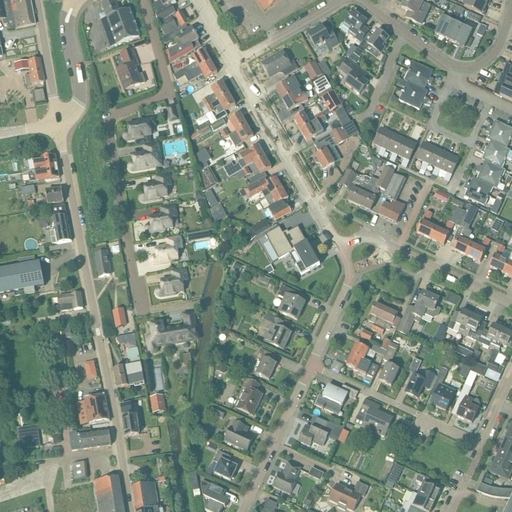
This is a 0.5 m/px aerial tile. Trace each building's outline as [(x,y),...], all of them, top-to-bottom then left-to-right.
[(29,0),(0,0),(0,21),(3,21),(7,20),(9,31),(34,26),(29,0)] [(140,38),(130,11),(120,14),(115,0),(112,0),(102,4),(105,13),(102,14),(100,18),(101,21),(99,22),(109,49),(140,38)] [(154,11),(158,23),(175,13),(170,3),(175,0),(159,0),(163,6),(154,11)] [(222,0),(244,36),(268,23),(266,19),(269,18),(271,21),(300,4),(297,0),(258,0),(263,8),(260,10),(254,0),(222,0)] [(421,2),(416,0),(405,0),(401,8),(408,12),(405,18),(419,24),(423,15),(419,13),(423,3),(421,2)] [(489,7),(489,6),(475,0),(467,0),(464,7),(475,12),(484,16),(486,13),(483,12),(486,6),(489,7)] [(451,11),(457,13),(459,8),(453,5),(451,11)] [(182,28),(189,24),(182,13),(175,16),(182,28)] [(347,34),(348,34),(360,43),(369,32),(363,27),(367,23),(354,13),(345,24),(342,24),(340,27),(341,29),(347,34)] [(466,18),(470,20),(479,24),(481,19),(469,13),(466,18)] [(178,30),(171,17),(159,25),(166,37),(178,30)] [(443,41),(444,42),(453,22),(443,17),(434,37),(437,39),(438,36),(444,39),(443,41)] [(448,41),(454,44),(463,27),(465,23),(460,20),(458,24),(453,22),(444,42),(447,43),(448,41)] [(308,35),(313,44),(316,49),(325,43),(329,50),(339,45),(336,40),(331,32),(327,34),(322,27),(308,35)] [(454,44),(453,46),(457,48),(458,46),(464,49),(466,46),(469,48),(473,40),(469,39),(473,31),(463,27),(454,44)] [(175,48),(166,53),(170,65),(175,61),(177,61),(195,50),(192,45),(199,41),(192,30),(183,34),(181,36),(184,42),(175,48)] [(366,51),(369,46),(381,55),(385,49),(383,47),(389,39),(378,31),(373,38),(369,34),(359,46),(366,51)] [(125,67),(116,71),(119,79),(122,78),(126,90),(124,91),(133,88),(142,85),(139,76),(136,67),(139,66),(133,50),(120,54),(123,61),(125,67)] [(196,63),(190,67),(185,70),(188,76),(211,63),(204,51),(193,58),(196,63)] [(350,60),(354,53),(352,51),(349,51),(346,53),(350,60)] [(285,78),(294,73),(299,70),(293,61),(289,64),(283,52),(262,64),(270,79),(282,72),(285,78)] [(361,59),(354,54),(350,60),(357,65),(361,59)] [(39,60),(22,63),(24,72),(29,71),(30,76),(32,86),(44,83),(39,60)] [(347,60),(339,70),(350,78),(345,84),(352,89),(359,95),(368,84),(363,80),(354,73),(358,68),(350,62),(347,60)] [(331,74),(324,62),(319,66),(327,79),(331,74)] [(211,63),(188,76),(192,83),(197,80),(196,79),(203,75),(206,81),(217,74),(211,63)] [(304,69),(312,82),(323,76),(315,63),(304,69)] [(408,72),(432,83),(434,80),(430,78),(433,72),(413,63),(408,72)] [(511,78),(511,66),(507,64),(503,74),(502,74),(511,78)] [(404,81),(428,92),(424,90),(427,85),(431,86),(432,83),(408,72),(404,81)] [(497,84),(511,90),(511,78),(502,74),(498,84),(497,84)] [(313,83),(317,91),(315,93),(319,99),(332,92),(324,77),(313,83)] [(285,84),(276,89),(283,100),(294,94),(301,90),(298,84),(295,79),(288,83),(287,82),(285,84)] [(403,92),(427,103),(428,101),(429,100),(425,98),(428,92),(404,81),(404,82),(408,83),(403,92)] [(202,101),(201,102),(204,108),(205,108),(211,104),(211,105),(218,101),(229,94),(222,83),(214,88),(211,89),(214,94),(205,100),(202,101)] [(494,95),(511,103),(511,90),(497,84),(494,95)] [(294,94),(283,100),(289,112),(301,105),(308,101),(301,90),(294,94)] [(334,92),(322,99),(325,104),(324,105),(327,110),(328,109),(331,114),(343,107),(334,92)] [(427,103),(403,92),(399,101),(419,111),(422,104),(426,106),(427,103)] [(211,104),(205,108),(209,114),(212,112),(215,111),(214,110),(221,106),(224,112),(227,111),(235,106),(229,94),(218,101),(211,105),(211,104)] [(175,105),(165,108),(170,124),(179,121),(179,120),(182,119),(179,106),(175,107),(175,105)] [(352,106),(347,110),(350,114),(355,111),(352,106)] [(223,112),(215,117),(217,122),(222,120),(226,117),(223,112)] [(322,113),(314,118),(317,122),(325,117),(324,117),(322,113)] [(304,114),(303,115),(294,120),(300,131),(310,126),(310,125),(304,114)] [(240,115),(232,120),(229,121),(236,132),(247,126),(240,115)] [(310,126),(300,131),(307,142),(315,137),(317,137),(323,133),(319,126),(327,122),(325,117),(317,122),(310,125),(310,126)] [(151,136),(150,130),(150,127),(156,127),(155,118),(138,121),(138,124),(128,125),(129,132),(127,133),(125,134),(124,135),(124,138),(124,140),(126,141),(129,142),(144,139),(144,138),(151,136)] [(222,120),(217,122),(210,126),(214,132),(225,126),(222,120)] [(489,126),(487,129),(511,140),(511,138),(511,129),(495,122),(492,128),(489,126)] [(359,134),(352,123),(330,135),(337,147),(348,140),(359,134)] [(236,132),(229,136),(224,139),(225,141),(220,143),(224,150),(229,147),(228,146),(233,143),(232,142),(239,138),(242,144),(253,138),(247,126),(236,132)] [(211,131),(209,127),(190,138),(192,142),(211,131)] [(381,129),(377,138),(374,145),(382,148),(378,155),(382,157),(393,135),(381,129)] [(511,140),(487,129),(486,132),(489,134),(486,140),(490,142),(510,151),(507,149),(511,140)] [(220,133),(224,139),(229,136),(225,130),(220,133)] [(327,152),(337,147),(330,135),(324,138),(314,144),(320,154),(315,157),(323,171),(334,164),(327,152)] [(393,135),(382,157),(383,157),(386,150),(393,154),(390,161),(394,163),(405,140),(393,135)] [(405,140),(394,163),(396,159),(398,156),(404,159),(401,166),(406,168),(416,146),(405,140)] [(484,146),(482,149),(506,160),(510,151),(490,142),(487,148),(484,146)] [(419,174),(423,176),(436,149),(424,143),(416,159),(424,163),(419,174)] [(155,157),(160,156),(158,145),(145,147),(146,153),(133,156),(134,163),(132,163),(130,164),(129,166),(129,168),(130,170),(131,172),(134,172),(149,169),(149,168),(157,167),(155,157)] [(234,167),(232,168),(236,175),(247,168),(254,164),(265,158),(258,146),(250,151),(247,152),(247,153),(240,157),(243,162),(234,167)] [(447,154),(436,149),(423,176),(429,165),(436,168),(432,175),(437,177),(447,154)] [(506,160),(482,149),(481,152),(485,154),(482,161),(485,162),(505,172),(505,171),(502,169),(506,160)] [(459,160),(447,154),(437,177),(440,171),(447,174),(444,181),(448,183),(459,160)] [(35,172),(58,167),(56,157),(41,159),(41,160),(33,161),(35,172)] [(260,175),(271,169),(265,158),(254,164),(260,175)] [(479,166),(477,169),(501,180),(505,172),(485,162),(482,168),(479,166)] [(60,179),(58,167),(35,172),(37,183),(45,181),(60,179)] [(210,168),(199,174),(200,175),(205,193),(219,185),(210,168)] [(251,175),(247,168),(236,175),(242,172),(246,178),(251,175)] [(394,173),(385,168),(376,187),(385,191),(393,175),(394,173)] [(480,174),(477,180),(497,189),(501,180),(477,169),(476,172),(480,174)] [(348,201),(359,207),(369,186),(359,182),(361,177),(347,171),(345,176),(341,185),(353,190),(348,201)] [(166,187),(172,186),(170,175),(156,177),(157,184),(145,186),(146,193),(144,194),(141,195),(140,196),(140,199),(141,201),(143,202),(145,203),(160,200),(160,198),(168,197),(166,187)] [(393,175),(385,191),(383,197),(387,200),(385,205),(384,205),(379,216),(397,224),(405,207),(395,203),(406,180),(393,175)] [(252,187),(246,190),(244,191),(250,200),(261,193),(265,199),(282,189),(276,178),(269,182),(267,178),(252,187)] [(465,186),(489,197),(493,188),(497,190),(497,189),(477,180),(473,178),(470,185),(467,183),(465,186)] [(369,186),(359,207),(370,212),(374,203),(376,199),(375,198),(378,191),(369,186)] [(464,197),(473,201),(485,207),(489,197),(465,186),(464,189),(467,191),(464,197)] [(20,189),(22,197),(36,195),(34,187),(20,189)] [(216,187),(210,190),(213,196),(219,193),(216,187)] [(282,189),(265,199),(265,200),(269,206),(269,207),(270,209),(269,210),(275,222),(277,221),(291,213),(291,212),(288,206),(286,207),(283,202),(287,200),(288,199),(282,189)] [(53,205),(64,203),(62,190),(46,192),(47,200),(43,201),(44,208),(49,207),(49,209),(51,209),(53,208),(53,205)] [(437,192),(434,198),(446,204),(449,197),(437,192)] [(212,195),(206,199),(210,206),(216,202),(212,195)] [(464,205),(453,200),(451,204),(462,209),(464,205)] [(227,218),(223,210),(221,204),(209,211),(214,225),(227,218)] [(58,245),(62,244),(72,242),(65,206),(53,208),(51,209),(53,219),(46,221),(47,227),(55,226),(56,232),(50,233),(52,240),(57,239),(58,245)] [(172,219),(177,218),(175,207),(161,209),(162,216),(150,218),(151,225),(149,225),(147,226),(145,228),(145,230),(146,233),(148,234),(150,234),(166,232),(166,230),(173,229),(172,219)] [(492,208),(489,214),(495,217),(498,211),(492,208)] [(427,212),(422,222),(417,234),(430,240),(436,228),(428,224),(432,215),(427,212)] [(496,219),(491,230),(499,234),(504,223),(496,219)] [(436,228),(430,240),(444,246),(449,235),(454,224),(449,222),(444,232),(436,228)] [(291,223),(263,239),(273,256),(286,248),(301,276),(311,271),(320,266),(307,244),(305,242),(303,243),(291,223)] [(511,226),(506,223),(502,231),(510,234),(511,235),(511,226)] [(458,239),(457,242),(453,251),(467,257),(472,245),(465,241),(469,231),(464,229),(459,239),(458,239)] [(202,236),(192,237),(193,244),(203,243),(202,236)] [(171,261),(179,260),(177,250),(182,249),(180,238),(167,241),(168,247),(155,249),(157,256),(154,257),(152,258),(151,260),(151,262),(152,264),(154,265),(156,266),(171,263),(171,261)] [(472,245),(467,257),(480,263),(486,252),(491,241),(485,239),(481,249),(472,245)] [(106,246),(104,247),(95,248),(99,277),(111,276),(106,246)] [(505,249),(500,246),(495,256),(489,268),(503,274),(509,262),(501,258),(505,249)] [(511,254),(509,262),(503,274),(511,278),(511,254)] [(40,263),(30,265),(0,271),(0,295),(44,287),(40,263)] [(243,267),(235,264),(232,269),(240,273),(243,267)] [(271,266),(266,269),(269,275),(274,272),(271,266)] [(188,282),(186,270),(172,273),(173,279),(161,281),(162,288),(160,289),(158,290),(156,292),(156,294),(157,296),(159,297),(161,298),(177,295),(176,294),(184,292),(183,283),(188,282)] [(281,314),(288,317),(297,321),(305,304),(296,299),(299,294),(289,290),(282,286),(277,296),(287,301),(281,314)] [(405,316),(401,325),(398,332),(407,336),(414,321),(420,324),(424,315),(433,319),(436,318),(440,310),(443,311),(436,308),(437,306),(436,305),(439,300),(423,293),(412,319),(405,316)] [(60,311),(70,309),(74,309),(74,311),(83,310),(81,294),(72,296),(58,298),(60,311)] [(368,321),(374,325),(372,330),(376,332),(386,310),(375,305),(370,315),(371,315),(368,321)] [(113,311),(112,311),(115,324),(116,329),(127,326),(123,309),(113,311)] [(448,329),(463,336),(472,315),(469,314),(470,312),(464,309),(463,311),(462,311),(456,324),(451,322),(448,329)] [(376,332),(381,335),(382,336),(385,329),(384,329),(387,323),(393,325),(398,315),(386,310),(376,332)] [(152,338),(147,339),(149,351),(150,353),(152,355),(154,355),(157,354),(158,352),(158,349),(157,343),(163,342),(164,346),(185,343),(184,336),(195,334),(193,326),(196,325),(194,313),(184,315),(185,326),(169,329),(169,330),(164,330),(163,324),(150,326),(152,338)] [(260,327),(266,330),(270,331),(265,343),(283,351),(291,334),(280,329),(282,323),(266,315),(260,327)] [(468,338),(478,343),(484,330),(487,325),(481,322),(482,320),(472,315),(463,336),(468,338)] [(60,322),(62,339),(69,338),(66,321),(60,322)] [(232,327),(223,322),(221,328),(230,332),(232,327)] [(490,333),(484,330),(478,343),(494,350),(503,330),(493,325),(490,333)] [(496,373),(501,375),(504,368),(499,366),(500,365),(494,363),(499,353),(502,346),(507,348),(508,347),(511,349),(511,339),(511,340),(511,338),(511,333),(503,330),(494,350),(489,361),(486,368),(486,369),(488,370),(496,374),(496,373)] [(370,342),(373,336),(364,331),(361,338),(370,342)] [(443,339),(437,336),(434,341),(440,344),(443,339)] [(381,349),(386,351),(390,343),(385,340),(381,349)] [(386,352),(387,352),(383,361),(390,364),(398,347),(391,343),(390,343),(386,351),(386,352)] [(357,345),(352,355),(371,364),(373,360),(376,353),(371,351),(369,350),(357,345)] [(374,346),(371,351),(376,353),(384,357),(386,352),(386,351),(381,349),(374,346)] [(114,370),(116,380),(143,374),(138,349),(129,351),(129,353),(128,353),(128,354),(128,359),(130,360),(131,360),(132,367),(114,370)] [(256,375),(260,377),(269,381),(277,365),(270,362),(273,355),(261,350),(257,360),(262,363),(256,375)] [(475,351),(471,360),(476,363),(481,354),(475,351)] [(463,357),(470,361),(472,356),(465,352),(463,357)] [(190,354),(183,356),(184,364),(191,363),(190,354)] [(371,364),(352,355),(346,366),(359,372),(366,375),(374,379),(379,368),(371,364)] [(414,359),(408,372),(415,376),(422,363),(414,359)] [(484,379),(488,370),(486,369),(486,368),(475,364),(471,373),(484,379)] [(387,365),(384,373),(380,382),(391,387),(399,370),(387,365)] [(449,371),(442,368),(439,373),(446,376),(449,371)] [(427,373),(423,381),(414,377),(410,385),(406,394),(417,399),(423,387),(431,391),(434,386),(437,378),(427,373)] [(116,380),(117,389),(144,384),(143,374),(116,380)] [(439,374),(437,378),(434,386),(440,389),(439,391),(438,391),(431,405),(446,412),(455,392),(447,388),(448,388),(442,385),(446,377),(439,374)] [(256,393),(260,386),(246,380),(243,387),(246,389),(237,409),(253,417),(263,396),(256,393)] [(454,409),(459,412),(457,417),(472,424),(478,410),(478,409),(480,404),(479,404),(479,403),(479,402),(478,401),(478,400),(477,400),(476,400),(475,400),(474,401),(467,398),(471,388),(469,387),(471,384),(467,382),(454,409)] [(323,411),(324,410),(327,411),(333,414),(338,405),(342,407),(344,402),(345,403),(348,396),(355,400),(359,393),(343,386),(340,391),(328,386),(323,397),(320,396),(322,392),(321,392),(315,406),(322,409),(322,410),(323,411)] [(163,396),(150,398),(153,415),(166,413),(163,396)] [(85,403),(76,404),(80,427),(110,421),(105,397),(85,400),(85,403)] [(365,401),(362,409),(355,424),(385,437),(393,419),(378,413),(380,407),(365,401)] [(121,405),(121,406),(122,415),(132,413),(130,404),(121,405)] [(226,413),(214,408),(210,415),(223,420),(226,413)] [(132,416),(123,418),(122,418),(125,437),(139,435),(137,416),(132,416)] [(246,428),(237,423),(235,423),(232,428),(231,428),(225,442),(247,452),(253,438),(243,433),(246,428)] [(310,447),(312,443),(318,446),(321,439),(326,441),(328,437),(338,442),(343,430),(328,423),(325,430),(314,425),(312,429),(306,426),(298,442),(310,447)] [(20,449),(34,447),(32,427),(17,429),(20,449)] [(200,427),(196,434),(203,437),(207,430),(200,427)] [(109,431),(99,433),(77,436),(77,433),(69,434),(72,453),(101,448),(111,447),(109,431)] [(501,452),(511,457),(511,444),(507,442),(505,446),(504,445),(501,452)] [(210,443),(208,448),(215,451),(217,446),(210,443)] [(398,451),(391,447),(387,454),(395,458),(398,451)] [(215,474),(222,477),(231,482),(237,468),(227,463),(230,457),(221,453),(218,452),(213,462),(219,465),(215,474)] [(496,463),(511,470),(511,457),(501,452),(498,458),(499,459),(497,462),(496,463)] [(88,479),(85,463),(72,465),(74,481),(88,479)] [(511,479),(511,470),(496,463),(491,474),(492,474),(511,482),(511,479)] [(290,496),(296,483),(295,482),(300,469),(288,464),(282,476),(279,474),(273,488),(290,496)] [(395,465),(392,470),(398,473),(401,467),(395,465)] [(309,476),(321,481),(324,473),(313,468),(309,476)] [(419,475),(416,481),(421,484),(424,485),(418,496),(435,503),(440,492),(435,489),(437,484),(424,478),(419,475)] [(124,511),(119,477),(117,478),(94,481),(98,511),(124,511)] [(226,492),(217,488),(202,481),(201,485),(205,511),(206,511),(221,511),(223,507),(225,508),(228,501),(223,499),(226,492)] [(154,483),(142,485),(132,487),(136,510),(137,510),(136,508),(142,507),(142,510),(158,506),(154,483)] [(345,511),(346,509),(352,511),(353,511),(361,497),(364,498),(368,488),(358,483),(353,493),(337,485),(329,501),(338,505),(337,507),(345,511)] [(499,499),(511,499),(511,490),(504,490),(497,490),(489,487),(481,484),(477,492),(478,493),(482,494),(490,497),(499,499)] [(405,502),(402,509),(409,511),(430,511),(435,503),(418,496),(413,493),(408,503),(405,502)] [(302,498),(298,503),(306,508),(309,502),(302,498)] [(274,511),(278,505),(276,504),(267,500),(264,508),(265,511),(274,511)]
